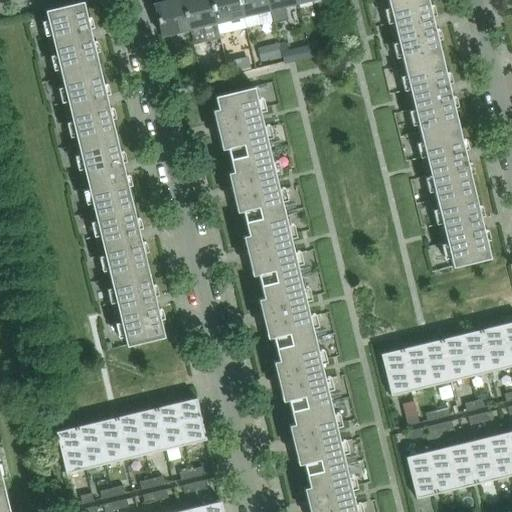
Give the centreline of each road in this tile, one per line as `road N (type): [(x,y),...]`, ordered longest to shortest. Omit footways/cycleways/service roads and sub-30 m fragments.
road 1 (residential): [(251,511),(132,0)]
road 2 (residential): [(511,161),(472,0)]
